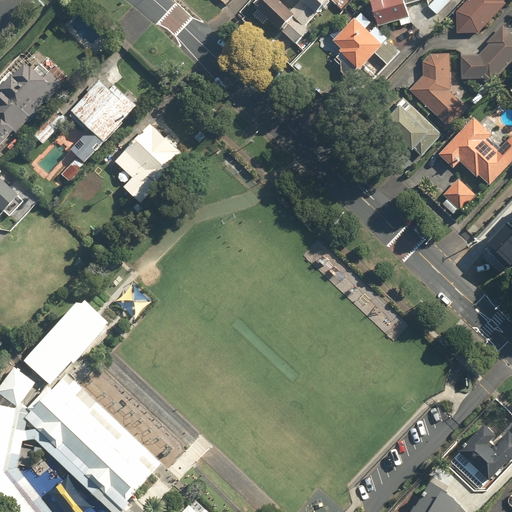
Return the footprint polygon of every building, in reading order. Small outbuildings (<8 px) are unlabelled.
[(264,26),(271,18),(297,42),(311,27),(309,25),(332,0),(303,0),(295,8),(286,0),(257,0),(255,2),(261,9),(254,16),(264,26)] [(429,0),(430,6),(437,13),(450,0),(375,0),(380,25),(401,21),(402,25),(414,23),(413,18),(410,5),(422,0),(429,0)] [(507,0),(469,0),(459,12),(459,32),(481,32),(509,2),(507,0)] [(368,27),(373,21),(362,12),(336,41),(346,49),(337,59),(345,66),(343,69),(353,78),(375,53),(388,65),(402,50),(389,37),(377,27),(373,31),(368,27)] [(481,54),(464,54),(463,78),(488,78),(492,82),(511,61),(511,31),(506,25),(490,42),(491,44),(481,54)] [(425,74),(426,75),(425,76),(411,90),(451,127),(470,107),(452,90),(453,54),(452,53),(450,53),(449,52),(448,52),(447,51),(445,51),(444,51),(443,51),(442,51),(440,51),(439,51),(438,51),(437,52),(435,52),(434,53),(433,54),(432,54),(431,55),(430,56),(429,57),(428,58),(428,59),(427,60),(426,61),(426,62),(425,64),(425,65),(425,66),(425,67),(425,69),(425,70),(425,71),(425,73),(425,74)] [(12,70),(0,83),(0,88),(12,99),(0,111),(0,146),(15,129),(18,132),(33,116),(35,118),(66,84),(52,72),(49,76),(31,60),(18,75),(12,70)] [(117,84),(114,88),(103,77),(74,109),(93,126),(71,150),(87,164),(109,140),(137,108),(140,105),(117,84)] [(382,121),(416,152),(418,150),(424,156),(445,133),(404,96),(382,121)] [(69,117),(59,108),(36,134),(46,142),(69,117)] [(511,135),(506,142),(499,149),(489,140),(496,133),(477,115),(441,153),(457,168),(463,162),(479,178),(482,174),(493,185),(511,165),(511,135)] [(145,204),(154,194),(190,156),(154,122),(119,160),(135,176),(125,186),(145,204)] [(0,202),(13,216),(29,200),(3,173),(7,169),(0,162),(0,202)] [(82,172),(74,164),(64,174),(73,182),(82,172)] [(449,198),(444,204),(455,215),(461,209),(463,211),(479,193),(461,176),(445,194),(449,198)] [(507,221),(485,245),(511,268),(511,267),(511,222),(510,224),(507,221)] [(26,299),(40,285),(31,275),(16,289),(26,299)] [(100,312),(78,292),(21,352),(43,373),(100,312)] [(0,388),(14,399),(33,373),(12,358),(0,374),(0,388)] [(113,489),(127,502),(162,464),(94,403),(89,408),(60,382),(53,389),(49,386),(29,409),(43,422),(37,429),(58,448),(63,442),(93,469),(88,475),(108,494),(113,489)] [(0,511),(35,511),(1,467),(14,404),(0,401),(0,511)] [(462,448),(464,450),(457,458),(486,486),(492,479),(494,480),(511,461),(511,425),(510,424),(506,428),(495,418),(486,427),(484,425),(462,448)] [(470,511),(465,506),(466,504),(450,488),(435,478),(413,511),(470,511)] [(200,511),(192,503),(183,511),(200,511)]
